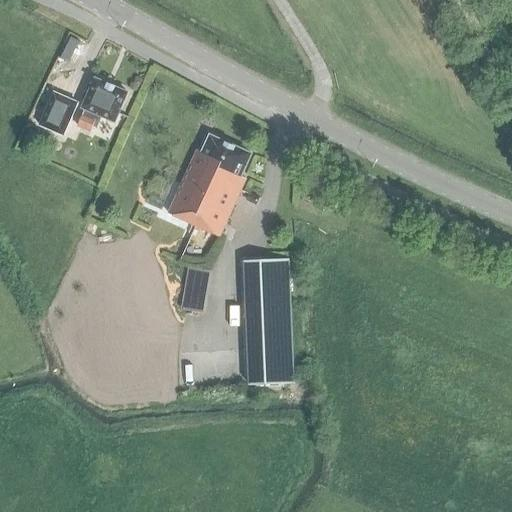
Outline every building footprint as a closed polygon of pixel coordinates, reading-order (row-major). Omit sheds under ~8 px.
[(84,112),(77,129),(90,135),(97,118),(115,126),(129,95),(97,81),(83,111),(84,112)] [(53,94),(39,126),(63,136),(64,134),(70,120),(77,104),(53,94)] [(174,202),(168,214),(220,237),(245,181),(241,179),(251,156),(209,137),(208,138),(204,138),(200,147),(203,150),(201,154),(197,152),(180,189),(174,202)] [(152,176),(146,190),(168,200),(174,186),(152,176)] [(257,198),(249,194),(246,201),(254,204),(257,198)] [(329,197),(324,206),(325,207),(326,205),(334,210),(337,202),(329,197)] [(292,390),(290,264),(247,265),(249,391),(292,390)] [(184,293),(181,311),(203,314),(206,297),(184,293)]
